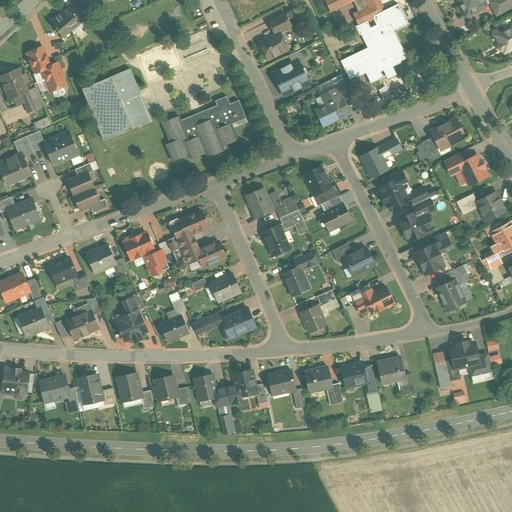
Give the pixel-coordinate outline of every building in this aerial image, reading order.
[(82,0),(73,0),(71,1),(79,10),(86,4),(82,0)] [(378,0),(326,0),(325,1),(331,12),(354,0),(360,12),(353,15),(359,26),(375,19),(374,17),(383,13),(381,9),(383,8),(378,0)] [(460,0),(461,1),(459,2),(466,16),(488,5),(485,0),(460,0)] [(511,7),(511,0),(509,0),(496,7),(495,7),(493,8),(497,16),(511,7)] [(73,4),(67,10),(66,9),(59,15),(71,29),(77,23),(78,25),(86,19),(79,10),(71,1),(71,2),(73,4)] [(285,14),(269,22),(275,35),(280,33),(280,34),(292,28),(285,14)] [(71,29),(59,15),(59,16),(56,18),(50,22),(62,36),(71,29)] [(391,24),(368,35),(373,46),(341,62),(350,80),(365,72),(371,84),(386,76),(388,79),(396,75),(392,66),(407,58),(391,24)] [(511,28),(496,37),(500,44),(499,45),(498,46),(498,47),(498,49),(499,50),(500,50),(500,51),(501,51),(503,52),(504,51),(505,53),(511,49),(511,28)] [(275,35),(271,38),(269,37),(264,39),(264,41),(260,43),(264,52),(264,54),(265,58),(268,59),(268,60),(288,50),(280,34),(280,33),(275,35)] [(51,67),(46,57),(47,56),(45,51),(44,51),(43,48),(27,54),(35,73),(33,74),(37,84),(46,81),(51,92),(53,91),(63,87),(65,86),(62,78),(63,75),(60,70),(58,64),(51,67)] [(59,52),(54,55),(58,64),(63,61),(59,52)] [(66,68),(63,61),(58,64),(60,70),(66,68)] [(298,62),(274,73),(282,91),(306,80),(298,62)] [(19,70),(9,74),(9,73),(0,77),(4,87),(7,85),(13,99),(21,96),(29,92),(19,70)] [(152,121),(130,70),(82,89),(104,141),(152,121)] [(343,79),(334,84),(336,89),(337,89),(341,98),(350,94),(343,79)] [(63,87),(53,91),(55,97),(58,98),(64,95),(66,93),(63,87)] [(336,89),(325,95),(330,104),(316,111),(324,126),(349,114),(341,98),(337,89),(336,89)] [(29,92),(21,96),(28,114),(38,109),(30,91),(29,92)] [(227,97),(215,102),(217,106),(181,121),(179,117),(162,124),(171,144),(166,145),(173,162),(188,156),(190,160),(206,154),(208,158),(224,151),(223,147),(238,140),(232,125),(246,119),(239,101),(230,105),(227,97)] [(456,119),(431,132),(435,139),(439,148),(447,144),(449,147),(466,138),(456,119)] [(40,131),(28,137),(34,152),(46,147),(44,143),(45,143),(40,131)] [(45,143),(44,143),(46,147),(54,166),(79,155),(69,132),(45,143)] [(28,137),(16,141),(21,154),(22,153),(24,157),(34,152),(28,137)] [(435,139),(421,146),(429,160),(440,154),(437,149),(439,148),(435,139)] [(395,140),(377,149),(380,155),(389,151),(392,155),(400,151),(395,140)] [(377,149),(361,157),(372,178),(388,170),(380,155),(377,149)] [(21,154),(0,162),(0,169),(7,186),(32,175),(24,157),(22,153),(21,154)] [(460,154),(444,161),(451,175),(461,170),(459,165),(464,162),(460,154)] [(464,162),(459,165),(461,170),(469,186),(487,177),(484,169),(485,169),(485,168),(482,162),(482,161),(480,162),(477,156),(464,162)] [(90,164),(75,170),(78,177),(88,174),(93,172),(90,164)] [(331,188),(321,168),(305,176),(315,196),(323,192),(325,196),(333,192),(331,188)] [(401,171),(390,176),(393,182),(398,179),(400,184),(406,182),(401,171)] [(78,177),(68,182),(75,196),(94,188),(88,174),(78,177)] [(393,182),(380,188),(383,195),(381,196),(384,204),(387,203),(391,210),(411,201),(408,195),(411,193),(406,182),(400,184),(398,179),(393,182)] [(94,188),(75,196),(81,210),(91,206),(100,202),(94,188)] [(264,188),(246,196),(256,219),(274,212),(272,206),(264,188)] [(411,193),(408,195),(411,201),(413,206),(430,199),(437,195),(433,188),(426,192),(424,188),(411,193)] [(333,192),(325,196),(323,192),(315,196),(320,206),(328,202),(339,196),(336,190),(333,192)] [(495,193),(477,202),(477,203),(479,207),(486,222),(496,217),(497,218),(498,216),(500,215),(501,216),(502,214),(505,213),(505,212),(505,210),(503,205),(501,205),(495,193)] [(470,195),(457,202),(463,215),(479,207),(477,203),(474,204),(470,195)] [(339,196),(328,202),(331,208),(342,202),(339,196)] [(12,197),(0,201),(0,209),(0,211),(6,209),(7,211),(16,207),(12,197)] [(430,199),(413,206),(414,207),(415,206),(421,217),(435,211),(430,199)] [(16,207),(7,211),(15,229),(26,224),(27,225),(41,219),(32,200),(16,207)] [(100,202),(91,206),(94,214),(108,207),(105,200),(100,202)] [(285,202),(279,205),(281,211),(277,213),(280,219),(291,214),(285,202)] [(344,204),(321,216),(329,232),(352,220),(344,204)] [(291,214),(280,219),(284,229),(295,225),(300,234),(308,231),(299,210),(291,214)] [(182,225),(173,229),(177,237),(178,240),(187,236),(187,237),(190,236),(209,228),(202,211),(180,220),(182,225)] [(416,213),(398,221),(399,221),(403,229),(402,229),(409,242),(426,235),(426,234),(434,230),(434,229),(433,230),(428,233),(422,219),(419,221),(416,213)] [(511,225),(511,223),(491,234),(503,255),(511,250),(511,225)] [(290,249),(279,226),(262,233),(272,257),(290,249)] [(146,234),(136,238),(135,238),(132,238),(127,240),(126,242),(124,243),(132,260),(145,254),(147,258),(145,258),(149,267),(148,269),(150,272),(152,273),(153,275),(154,275),(155,276),(157,277),(161,275),(162,273),(161,272),(162,271),(155,254),(153,251),(154,250),(146,233),(146,234)] [(445,233),(433,239),(436,245),(432,247),(435,252),(450,245),(445,233)] [(177,237),(159,245),(161,252),(163,256),(173,252),(181,248),(193,243),(190,236),(187,237),(187,236),(178,240),(177,237)] [(197,251),(196,251),(199,257),(204,268),(226,258),(219,242),(197,251)] [(193,243),(181,248),(184,255),(187,262),(199,257),(196,251),(197,251),(193,243)] [(347,244),(332,251),(338,263),(345,259),(343,255),(351,251),(347,244)] [(108,245),(86,254),(94,274),(113,266),(112,265),(112,264),(116,262),(108,245)] [(432,246),(416,254),(425,275),(442,267),(435,252),(432,247),(432,246)] [(181,248),(173,252),(175,259),(184,255),(181,248)] [(366,248),(353,255),(351,251),(343,255),(345,259),(353,276),(375,266),(366,248)] [(163,256),(161,252),(155,254),(162,271),(169,268),(163,256)] [(306,255),(294,260),(298,268),(300,267),(301,270),(311,266),(306,255)] [(123,258),(116,262),(112,264),(113,266),(117,276),(129,271),(123,258)] [(493,258),(482,264),(486,272),(497,267),(493,258)] [(70,259),(49,268),(56,284),(57,284),(57,283),(65,280),(77,275),(70,259)] [(463,266),(450,272),(453,278),(466,272),(463,266)] [(298,268),(283,275),(292,296),(309,289),(301,270),(300,267),(298,268)] [(497,267),(486,272),(493,286),(511,276),(511,275),(504,280),(497,267)] [(466,272),(453,278),(454,280),(455,280),(458,287),(470,281),(466,272)] [(22,274),(0,283),(0,286),(7,302),(30,292),(30,291),(26,282),(22,274)] [(233,274),(210,284),(218,302),(241,292),(233,274)] [(85,275),(73,280),(78,291),(90,286),(85,275)] [(204,278),(191,284),(194,292),(207,286),(204,278)] [(43,297),(35,279),(26,282),(30,291),(30,292),(34,301),(35,301),(43,297)] [(454,280),(436,288),(447,312),(466,303),(458,287),(455,280),(454,280)] [(368,284),(357,290),(362,300),(364,299),(373,294),(368,284)] [(373,294),(364,299),(372,315),(394,303),(386,287),(373,294)] [(332,291),(317,297),(320,304),(317,306),(318,308),(336,300),(332,291)] [(139,293),(131,297),(132,299),(132,298),(138,311),(145,308),(139,293)] [(43,297),(35,301),(38,309),(41,308),(44,316),(50,313),(43,298),(43,297)] [(96,298),(86,300),(91,312),(93,316),(102,312),(96,298)] [(132,299),(124,302),(127,311),(130,317),(139,313),(138,311),(132,298),(132,299)] [(181,299),(172,303),(178,318),(181,317),(180,314),(187,311),(181,299)] [(317,306),(300,313),(309,333),(326,326),(318,308),(317,306)] [(38,309),(18,317),(26,337),(49,328),(44,316),(41,308),(38,309)] [(248,308),(224,318),(232,338),(256,328),(248,308)] [(127,311),(117,315),(116,315),(117,316),(119,322),(130,317),(127,311)] [(91,312),(67,322),(75,339),(99,329),(93,316),(91,312)] [(218,312),(202,319),(207,330),(222,324),(218,312)] [(119,322),(117,323),(125,341),(133,338),(135,343),(142,339),(140,334),(146,331),(146,332),(147,332),(139,313),(130,317),(119,322)] [(178,318),(160,325),(168,342),(189,333),(182,316),(181,317),(178,318)] [(497,339),(486,341),(488,351),(499,349),(497,339)] [(475,343),(450,349),(453,362),(455,369),(459,369),(479,364),(475,343)] [(498,354),(489,356),(491,365),(503,364),(500,353),(498,354)] [(401,357),(377,362),(382,384),(397,381),(406,379),(405,377),(401,357)] [(447,362),(435,364),(440,389),(452,387),(446,364),(447,364),(447,362)] [(453,362),(447,364),(446,364),(452,387),(452,386),(451,382),(461,379),(459,369),(455,369),(453,362)] [(362,363),(342,368),(346,388),(347,387),(347,386),(356,384),(356,385),(366,383),(367,383),(365,374),(362,363)] [(328,367),(305,373),(309,391),(326,387),(332,386),(332,385),(328,367)] [(13,369),(5,369),(4,383),(3,390),(4,390),(4,392),(27,394),(29,374),(19,373),(19,371),(13,371),(13,369)] [(252,371),(234,375),(239,397),(240,397),(239,395),(247,393),(248,396),(256,394),(257,394),(255,386),(252,371)] [(284,373),(269,376),(268,376),(273,395),(273,393),(288,390),(288,392),(296,390),(291,371),(284,372),(284,373)] [(373,372),(365,374),(367,383),(366,383),(368,392),(377,390),(373,372)] [(137,374),(118,379),(124,407),(125,407),(123,399),(131,397),(131,400),(141,398),(142,397),(141,393),(137,374)] [(213,374),(194,379),(199,402),(216,399),(218,398),(216,391),(213,374)] [(97,375),(77,379),(83,405),(103,401),(101,391),(97,375)] [(65,376),(40,382),(45,403),(54,400),(55,403),(63,401),(62,398),(68,397),(70,397),(68,389),(65,376)] [(173,376),(155,380),(160,402),(178,397),(179,397),(177,390),(173,376)] [(406,379),(397,381),(400,395),(415,391),(411,376),(405,377),(406,379)] [(263,384),(255,386),(257,394),(256,394),(259,404),(267,402),(263,384)] [(332,386),(326,387),(330,406),(343,403),(339,384),(332,385),(332,386)] [(188,387),(177,390),(179,397),(178,397),(179,400),(183,399),(184,405),(191,403),(188,387)] [(74,388),(68,389),(70,397),(68,397),(69,403),(77,401),(74,388)] [(113,388),(101,391),(103,401),(104,406),(117,403),(113,388)] [(226,389),(216,391),(218,398),(216,399),(217,407),(230,404),(226,389)] [(302,391),(293,393),(297,409),(306,407),(302,389),(301,389),(302,391)] [(151,391),(141,393),(142,397),(141,398),(144,409),(154,407),(151,391)]
